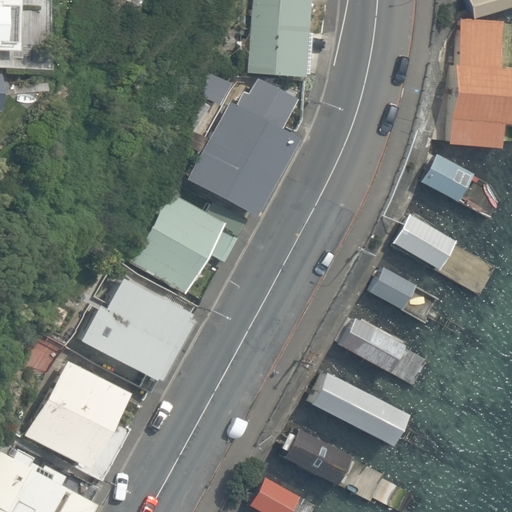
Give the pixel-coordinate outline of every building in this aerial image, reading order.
[(20,0),(0,0),(0,46),(19,47),(20,0)] [(298,0),(245,0),(240,73),(293,77),(298,0)] [(511,0),(457,0),(462,17),(511,3),(511,0)] [(449,64),(445,64),(438,145),(491,149),(493,125),(511,126),(511,69),(489,68),(493,20),(452,17),(449,64)] [(224,106),(181,181),(244,216),(288,140),(272,131),(289,101),(248,77),(229,109),(224,106)] [(462,173),(426,154),(410,182),(447,202),(462,173)] [(163,193),(122,263),(175,293),(216,223),(163,193)] [(445,240),(399,213),(382,242),(428,269),(445,240)] [(409,286),(375,266),(360,292),(394,311),(409,286)] [(170,313),(114,284),(105,303),(97,299),(78,337),(115,355),(111,363),(137,377),(170,313)] [(395,344),(345,317),(330,346),(380,372),(395,344)] [(63,357),(22,432),(85,466),(126,391),(63,357)] [(396,413),(313,370),(297,402),(380,444),(396,413)] [(344,454),(285,425),(269,456),(328,485),(344,454)] [(82,511),(89,500),(0,450),(0,511),(82,511)] [(278,511),(288,495),(253,476),(238,504),(251,511),(278,511)]
